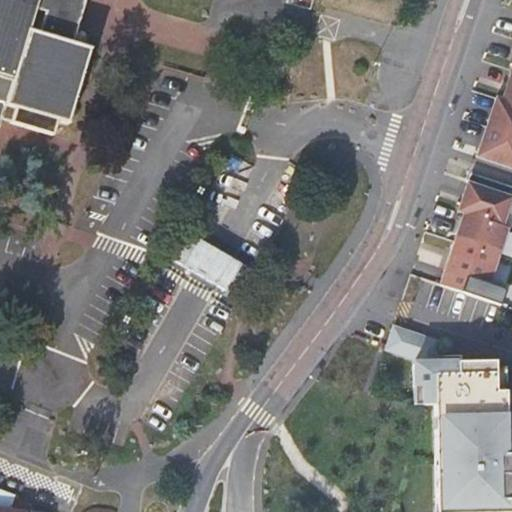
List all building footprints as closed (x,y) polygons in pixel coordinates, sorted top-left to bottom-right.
[(77,47),(92,0),(0,0),(0,132),(1,133),(5,122),(15,125),(14,127),(55,139),(60,123),(72,127),(95,53),(77,47)] [(511,73),(503,101),(511,104),(511,73)] [(497,99),(487,129),(511,137),(511,104),(503,101),(497,99)] [(511,137),(487,129),(477,158),(508,168),(511,169),(511,137)] [(468,185),(459,213),(464,215),(490,223),(502,228),(511,199),(499,195),(468,185)] [(464,215),(455,243),(499,258),(508,230),(502,228),(490,223),(464,215)] [(489,288),(499,258),(455,243),(440,287),(467,296),(472,282),(489,288)] [(440,507),(440,511),(497,511),(511,510),(511,446),(500,446),(499,392),(489,393),(488,362),(433,363),(426,364),(425,347),(413,342),(417,333),(388,323),(380,347),(409,357),(410,391),(418,390),(419,409),(429,409),(429,421),(437,421),(437,433),(430,434),(431,508),(440,507)] [(432,338),(417,333),(413,342),(425,347),(426,364),(433,363),(432,338)] [(498,362),(488,362),(489,393),(499,392),(498,362)] [(418,390),(410,391),(410,409),(419,409),(418,390)]
